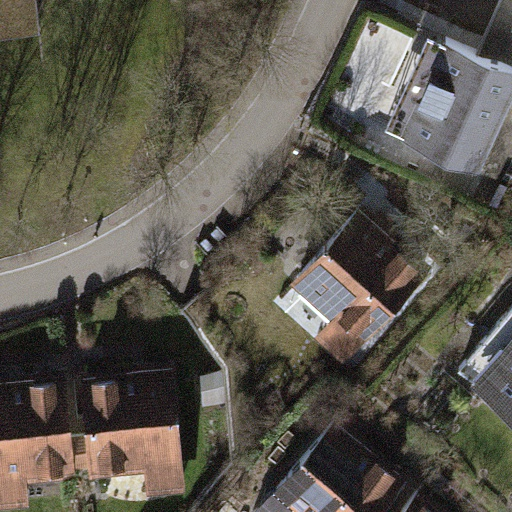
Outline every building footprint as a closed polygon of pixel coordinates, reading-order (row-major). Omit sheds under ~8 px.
[(0,0),(0,13),(25,11),(23,0),(0,0)] [(511,93),(511,64),(436,33),(397,124),(484,160),(511,93)] [(435,257),(358,195),(289,281),(366,343),(435,257)] [(511,314),(465,367),(511,408),(511,314)] [(0,492),(191,478),(181,350),(0,364),(0,492)] [(465,511),(343,413),(265,510),(266,511),(465,511)]
